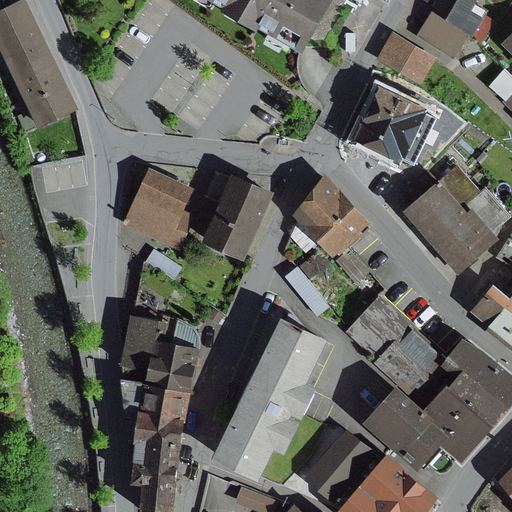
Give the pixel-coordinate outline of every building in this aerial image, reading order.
[(32,0),(13,0),(0,6),(0,34),(42,123),(82,104),(32,0)] [(334,0),(235,0),(310,43),(334,0)] [(478,0),(439,0),(436,6),(474,28),(477,30),(488,13),(476,6),(478,0)] [(474,28),(436,6),(418,35),(456,58),(474,28)] [(439,55),(395,30),(380,57),(424,82),(439,55)] [(508,99),(511,94),(511,71),(507,67),(492,82),(508,99)] [(431,104),(383,82),(358,136),(405,158),(431,104)] [(44,148),(31,152),(35,165),(48,161),(44,148)] [(460,161),(446,173),(494,229),(511,213),(488,186),(484,190),(460,161)] [(197,184),(153,163),(125,222),(181,248),(197,214),(186,209),(197,184)] [(278,187),(238,169),(235,176),(224,200),(208,235),(249,253),(278,187)] [(224,200),(235,176),(219,169),(209,193),(224,200)] [(375,216),(330,170),(298,210),(302,214),(322,237),(336,252),(375,216)] [(494,229),(446,173),(406,207),(461,269),(500,236),(494,229)] [(322,237),(302,214),(293,234),(308,252),(322,237)] [(511,234),(499,256),(511,267),(511,287),(500,279),(475,308),(493,322),(489,328),(511,345),(511,234)] [(351,247),(338,259),(358,282),(372,271),(351,247)] [(156,248),(148,260),(175,279),(183,267),(156,248)] [(332,263),(320,249),(302,265),(313,279),(332,263)] [(299,264),(286,274),(319,314),(331,305),(299,264)] [(141,283),(135,311),(162,317),(166,299),(141,283)] [(445,350),(383,293),(354,324),(384,351),(380,355),(413,385),(445,350)] [(215,307),(209,316),(220,322),(225,313),(215,307)] [(336,331),(289,308),(220,450),(265,472),(280,439),(292,445),(306,416),(296,411),(298,406),(310,412),(325,379),(315,374),(336,331)] [(124,360),(125,373),(195,388),(205,344),(204,344),(203,333),(197,325),(181,316),(181,320),(162,317),(135,311),(124,360)] [(469,363),(511,398),(511,366),(492,349),(466,332),(445,360),(461,372),(469,363)] [(461,372),(456,379),(502,417),(511,405),(511,398),(469,363),(461,372)] [(195,388),(125,373),(137,477),(147,478),(147,507),(178,509),(195,388)] [(453,376),(429,404),(438,411),(436,414),(454,430),(446,440),(467,458),(502,417),(456,379),(453,376)] [(429,404),(401,380),(369,417),(425,464),(446,440),(454,430),(436,414),(438,411),(429,404)] [(351,426),(311,469),(321,487),(345,505),(387,455),(351,426)] [(9,427),(0,427),(0,454),(13,452),(9,427)] [(427,511),(445,491),(393,447),(387,455),(345,505),(343,507),(348,511),(427,511)] [(511,467),(502,476),(511,487),(511,467)] [(244,486),(238,500),(268,511),(272,511),(278,499),(244,486)] [(328,511),(308,511),(296,501),(286,511),(333,511),(330,510),(328,511)]
